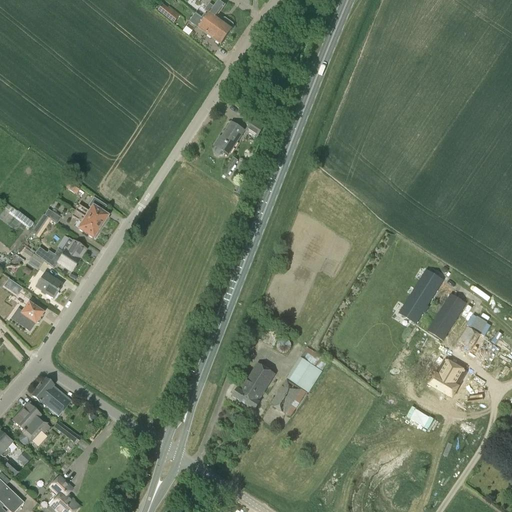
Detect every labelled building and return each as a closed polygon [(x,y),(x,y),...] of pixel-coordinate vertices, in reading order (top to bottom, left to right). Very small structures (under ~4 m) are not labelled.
[(224,20),(222,21),(221,22),(215,18),(224,6),(218,1),(204,20),(203,22),(215,31),(216,29),(227,37),(232,30),(231,29),(232,28),(232,25),(224,20)] [(163,5),(159,11),(169,18),(173,13),(163,5)] [(196,14),(193,18),(190,22),(221,45),(227,37),(216,29),(215,31),(203,22),(204,20),(196,14)] [(253,120),(244,133),(256,140),(259,135),(264,127),(253,120)] [(219,156),(222,156),(224,153),(229,155),(244,131),(231,123),(221,138),(220,137),(214,146),(217,148),(215,151),(215,154),(219,156)] [(222,175),(227,178),(238,161),(233,158),(226,168),(222,175)] [(70,182),(66,189),(75,195),(80,188),(70,182)] [(79,206),(75,212),(102,229),(109,218),(107,217),(101,213),(105,207),(93,200),(88,207),(91,209),(89,212),(79,206)] [(5,204),(1,209),(24,227),(30,231),(34,227),(32,226),(33,225),(5,204)] [(95,240),(102,229),(75,212),(72,217),(82,224),(78,229),(95,240)] [(37,225),(31,234),(38,238),(44,230),(37,225)] [(78,260),(84,251),(72,243),(64,254),(58,250),(54,256),(55,257),(53,260),(54,260),(58,263),(71,272),(78,261),(78,260)] [(20,256),(27,261),(32,254),(25,249),(20,256)] [(30,260),(39,267),(43,262),(33,255),(30,260)] [(44,262),(41,265),(51,272),(54,269),(44,262)] [(415,325),(442,282),(426,272),(399,315),(415,325)] [(62,285),(44,274),(36,287),(53,299),(62,285)] [(8,280),(3,288),(16,297),(21,290),(8,280)] [(427,331),(443,341),(465,305),(449,295),(427,331)] [(33,308),(35,305),(30,302),(22,313),(20,312),(18,310),(11,320),(29,333),(35,324),(37,323),(39,321),(39,319),(42,314),(33,308)] [(455,348),(473,359),(492,327),(487,324),(484,329),(474,323),(476,319),(473,317),(455,348)] [(244,343),(238,351),(248,358),(255,347),(249,342),(247,345),(244,343)] [(320,357),(307,348),(300,359),(300,358),(286,379),(309,393),(321,373),(321,372),(328,363),(320,358),(320,357)] [(458,389),(456,388),(465,373),(446,360),(429,385),(451,399),(458,389)] [(260,402),(259,401),(265,391),(268,392),(273,384),(272,383),(275,377),(274,377),(275,375),(258,364),(247,380),(241,377),(237,383),(240,385),(233,397),(255,411),(260,402)] [(290,419),(306,393),(286,380),(270,406),(290,419)] [(58,418),(71,403),(45,381),(44,383),(32,397),(58,418)] [(30,444),(36,438),(40,432),(44,436),(50,429),(47,426),(48,425),(40,418),(41,417),(28,406),(27,407),(22,413),(22,412),(19,416),(14,422),(13,422),(13,423),(23,432),(20,435),(30,444)] [(259,422),(252,418),(247,428),(253,432),(259,422)] [(76,446),(80,439),(57,423),(52,429),(76,446)] [(8,455),(8,452),(6,451),(12,444),(0,433),(0,432),(0,457),(1,457),(2,458),(5,458),(8,455)] [(17,460),(24,466),(31,458),(24,452),(17,460)] [(15,480),(21,474),(9,462),(3,468),(15,480)] [(9,482),(1,474),(0,474),(0,511),(4,511),(1,509),(3,507),(8,511),(15,511),(23,504),(5,487),(9,482)] [(58,495),(49,505),(57,511),(74,511),(78,508),(73,504),(65,497),(71,490),(59,479),(50,488),(58,495)]
